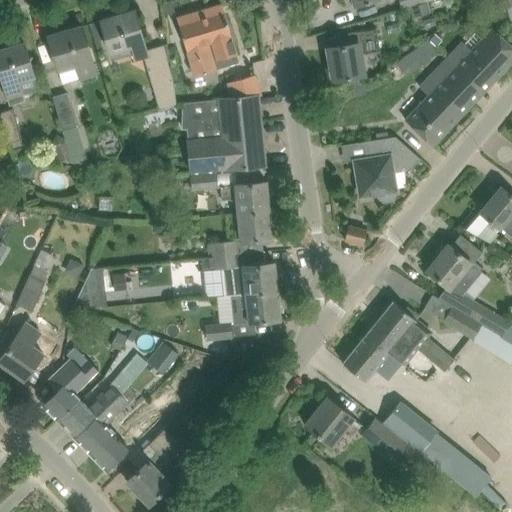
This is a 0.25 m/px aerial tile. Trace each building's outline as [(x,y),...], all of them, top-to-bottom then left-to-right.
[(171,0),(170,0),(162,3),(166,14),(175,11),(171,0)] [(426,0),(405,7),(408,17),(429,11),(426,0)] [(511,0),(491,0),(494,10),(502,8),(511,5),(511,0)] [(194,75),(219,67),(239,62),(231,36),(231,35),(222,4),(177,17),(194,75)] [(135,10),(100,20),(106,39),(110,52),(131,46),(133,53),(135,60),(144,58),(159,108),(176,103),(173,77),(168,61),(163,44),(146,49),(140,29),(135,10)] [(82,25),(48,35),(54,54),(59,70),(76,65),(80,78),(80,79),(96,75),(82,25)] [(492,27),(472,49),(463,41),(455,49),(447,57),(484,92),(511,62),(511,45),(506,40),(492,27)] [(333,79),(352,76),(364,74),(361,53),(380,50),(376,28),(367,29),(348,32),(350,44),(328,47),(333,79)] [(436,31),(429,38),(436,45),(443,38),(436,31)] [(429,40),(398,63),(401,67),(407,75),(438,52),(435,49),(429,41),(429,40)] [(24,42),(0,49),(0,73),(7,98),(9,105),(25,100),(23,93),(24,93),(37,89),(34,76),(30,61),(24,42)] [(456,66),(447,75),(438,67),(420,86),(428,95),(405,119),(418,132),(433,146),(484,92),(447,57),(447,58),(456,66)] [(254,74),(228,83),(233,97),(238,97),(258,95),(260,94),(254,74)] [(67,91),(52,96),(63,130),(77,126),(67,91)] [(184,102),(185,106),(183,106),(182,128),(187,128),(191,172),(223,169),(265,164),(258,95),(238,97),(233,97),(219,99),(184,102)] [(0,113),(8,142),(22,138),(13,108),(0,111),(0,113)] [(355,166),(353,166),(358,198),(376,195),(378,195),(381,199),(386,201),(391,200),(395,197),(396,192),(393,170),(399,170),(400,168),(402,165),(403,166),(409,170),(419,158),(396,137),(364,141),(366,156),(366,158),(361,159),(362,165),(355,166)] [(67,144),(56,148),(60,160),(67,163),(72,161),(67,144)] [(192,173),(190,174),(192,190),(218,187),(217,173),(216,171),(215,169),(191,172),(192,173)] [(269,209),(267,181),(234,184),(235,184),(221,186),(222,200),(236,198),(237,212),(269,209)] [(511,195),(500,185),(479,210),(494,223),(500,228),(501,227),(511,236),(511,195)] [(240,241),(252,239),(272,237),(269,209),(237,212),(240,241)] [(363,244),(367,229),(348,225),(345,239),(363,244)] [(213,256),(237,253),(236,240),(212,242),(213,256)] [(501,335),(510,321),(463,293),(482,270),(470,261),(448,243),(427,270),(447,286),(440,298),(481,322),(501,335)] [(213,256),(201,257),(202,270),(218,269),(239,266),(239,265),(264,263),(263,251),(237,253),(213,256)] [(231,294),(231,295),(277,290),(275,262),(264,263),(239,265),(239,266),(218,269),(220,295),(231,294)] [(30,274),(17,303),(32,310),(45,281),(44,281),(48,271),(45,269),(34,265),(30,274)] [(91,268),(72,310),(102,306),(98,267),(91,268)] [(124,271),(112,273),(114,288),(126,287),(124,271)] [(234,323),(254,321),(280,318),(277,290),(231,295),(234,323)] [(393,299),(379,316),(416,346),(426,354),(435,343),(425,335),(429,330),(415,318),(417,315),(408,308),(406,310),(393,299)] [(445,319),(445,320),(472,336),(481,322),(453,306),(445,319)] [(402,363),(416,346),(379,316),(366,332),(390,351),(389,352),(402,363)] [(230,321),(205,323),(205,327),(206,340),(232,337),(230,321)] [(47,355),(56,344),(26,322),(0,357),(0,362),(23,379),(43,352),(47,355)] [(120,350),(128,335),(118,330),(111,345),(120,350)] [(366,381),(389,352),(390,351),(366,332),(342,362),(366,381)] [(165,343),(150,362),(163,373),(178,354),(165,343)] [(58,390),(43,404),(58,419),(80,398),(74,392),(98,370),(89,360),(78,349),(75,346),(67,354),(69,357),(71,358),(48,380),(58,390)] [(420,366),(415,373),(425,381),(430,375),(420,366)] [(88,406),(80,398),(58,419),(75,437),(120,393),(121,394),(129,385),(134,379),(123,370),(111,384),(88,406)] [(168,383),(148,402),(162,416),(181,396),(168,383)] [(137,394),(129,385),(121,394),(120,393),(75,437),(91,454),(114,432),(106,424),(129,402),(128,401),(137,394)] [(305,424),(320,436),(331,445),(345,428),(352,434),(361,424),(353,417),(327,396),(305,424)] [(400,400),(382,422),(421,452),(467,489),(476,496),(492,476),(436,432),(438,429),(400,400)] [(375,416),(361,433),(408,469),(421,452),(382,422),(376,417),(375,416)] [(148,461),(147,460),(127,480),(149,503),(170,483),(160,473),(170,464),(167,462),(183,447),(164,428),(148,443),(157,452),(148,461)] [(114,432),(91,454),(106,469),(120,455),(128,447),(119,438),(114,432)] [(289,511),(335,511),(314,489),(289,511)] [(445,511),(413,493),(401,511),(445,511)]
